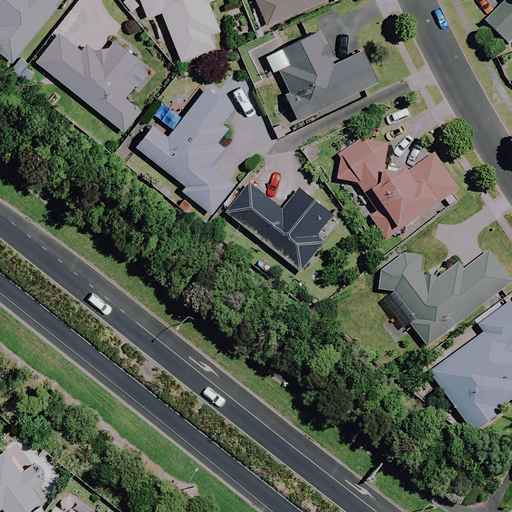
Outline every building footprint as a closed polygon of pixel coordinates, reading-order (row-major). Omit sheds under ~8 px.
[(59,0),(0,0),(0,54),(11,64),(55,11),(52,9),(59,0)] [(138,0),(146,19),(160,14),(180,63),(213,50),(208,36),(218,32),(206,3),(213,0),(138,0)] [(254,0),(265,26),(328,0),(254,0)] [(511,0),(504,0),(507,2),(485,24),(508,47),(511,42),(511,0)] [(374,86),(343,21),(269,56),(288,95),(284,96),(296,123),(374,86)] [(95,65),(59,36),(36,64),(122,133),(139,112),(123,100),(133,88),(123,80),(137,62),(113,43),(95,65)] [(232,111),(205,89),(172,130),(158,119),(135,148),(183,187),(180,191),(209,215),(232,187),(209,168),(224,150),(215,143),(226,130),(220,125),(232,111)] [(388,145),(359,142),(339,154),(343,160),(340,184),(358,186),(375,214),(370,217),(384,240),(459,193),(436,155),(397,179),(385,169),(388,145)] [(280,212),(250,187),(226,215),(301,276),(324,247),(316,241),(335,217),(300,188),(280,212)] [(511,286),(488,254),(465,272),(461,266),(431,288),(407,255),(379,275),(411,319),(407,322),(427,349),(511,286)] [(511,310),(508,305),(478,328),(483,335),(429,374),(474,435),(504,412),(502,409),(511,401),(511,383),(511,382),(511,310)] [(19,475),(3,453),(0,455),(0,509),(1,509),(3,511),(38,511),(44,508),(30,489),(48,476),(38,462),(19,475)]
